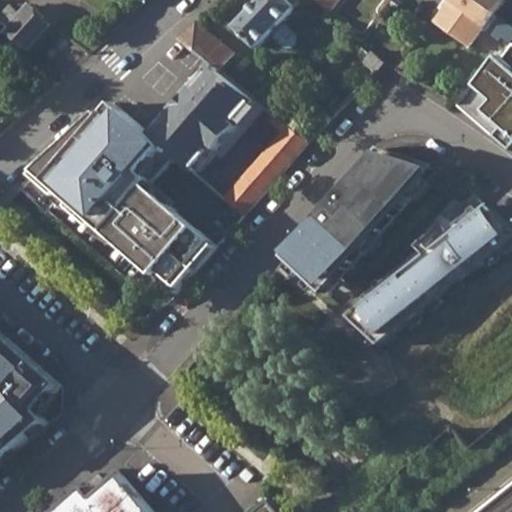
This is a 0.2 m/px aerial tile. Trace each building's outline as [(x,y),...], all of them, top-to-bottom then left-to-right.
[(266,0),(240,27),(261,49),(274,36),(283,45),(296,48),(299,45),(296,32),(286,23),(300,9),(298,7),(303,2),(300,0),(266,0)] [(320,0),(333,11),(341,0),(320,0)] [(503,0),(443,0),(446,2),(441,9),(430,23),(464,50),(503,0)] [(443,0),(442,0),(437,6),(441,9),(446,2),(443,0)] [(13,7),(0,20),(0,27),(26,46),(32,51),(54,27),(54,26),(33,7),(23,16),(13,7)] [(198,23),(181,37),(183,39),(214,63),(218,66),(226,72),(240,55),(198,23)] [(366,59),(378,71),(386,61),(369,44),(363,49),(370,55),(366,59)] [(511,47),(469,111),(511,146),(511,47)] [(214,63),(153,134),(178,155),(196,170),(216,146),(220,148),(240,124),(237,122),(258,97),(226,72),(218,66),(214,63)] [(151,188),(178,155),(153,134),(118,103),(107,116),(103,113),(83,131),(77,137),(64,149),(51,161),(33,177),(61,201),(64,197),(76,208),(73,211),(97,232),(101,227),(182,295),(222,248),(151,188)] [(276,111),(271,116),(285,128),(290,122),(276,111)] [(285,128),(241,179),(226,197),(242,211),(249,216),(312,139),(290,122),(285,128)] [(382,161),(289,260),(316,289),(430,170),(382,161)] [(511,234),(480,207),(352,313),(377,343),(511,238),(511,234)] [(0,467),(52,423),(47,417),(42,411),(50,401),(64,386),(0,329),(0,467)] [(50,401),(42,411),(47,417),(56,406),(50,401)] [(157,511),(126,476),(99,499),(90,489),(62,511),(157,511)] [(96,484),(90,489),(99,499),(105,494),(96,484)] [(282,511),(274,502),(261,511),(282,511)]
